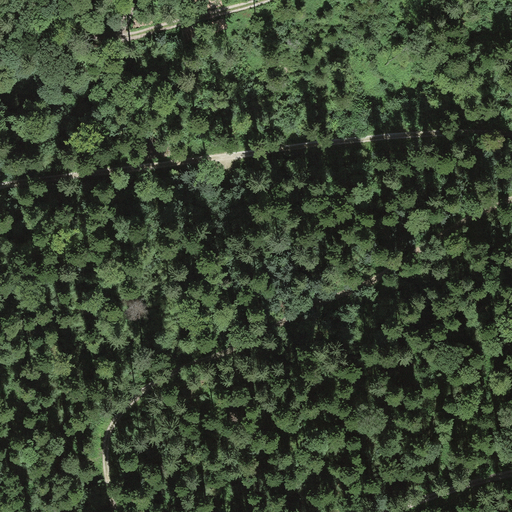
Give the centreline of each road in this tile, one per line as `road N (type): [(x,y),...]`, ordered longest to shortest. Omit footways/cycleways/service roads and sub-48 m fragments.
road 1 (track): [(113,511),(103,443),(118,412),(153,381),(361,285),(511,197)]
road 2 (track): [(511,133),(357,139),(0,185)]
road 3 (track): [(35,0),(75,33),(95,35),(193,24),(266,0)]
